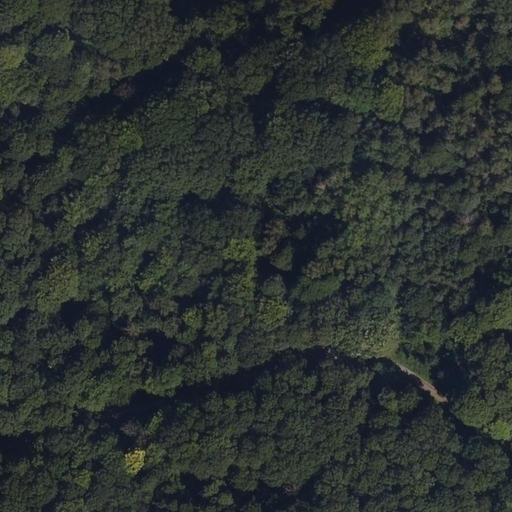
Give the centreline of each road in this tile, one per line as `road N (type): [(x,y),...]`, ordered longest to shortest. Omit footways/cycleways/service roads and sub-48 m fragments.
road 1 (track): [(0,447),(262,371),(378,360)]
road 2 (track): [(511,49),(452,108),(405,232),(408,334),(378,360)]
road 3 (track): [(378,360),(511,448)]
